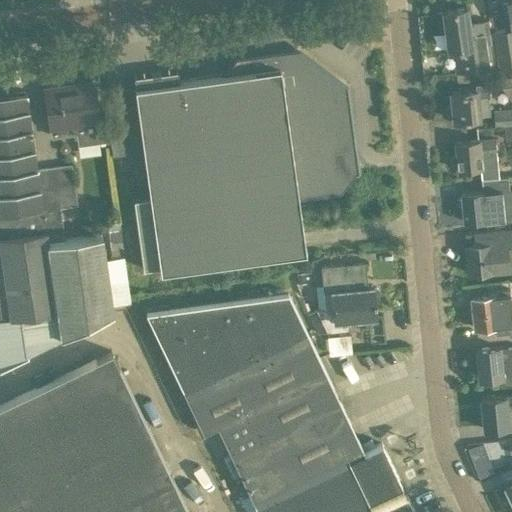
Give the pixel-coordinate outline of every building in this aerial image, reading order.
[(511,0),(509,0),(502,1),(505,28),(492,30),(498,75),(499,75),(501,87),(511,85),(511,0)] [(441,10),(447,49),(450,49),(454,72),(494,67),(486,19),(467,22),(464,6),(441,10)] [(177,70),(134,76),(135,86),(154,230),(138,233),(142,267),(159,265),(159,269),(304,250),(296,198),(339,192),(353,174),(341,87),(296,53),(237,61),(228,73),(179,80),(177,70)] [(92,80),(43,88),(50,128),(52,137),(94,130),(96,142),(108,140),(105,119),(98,120),(92,80)] [(452,119),(477,117),(477,115),(489,114),(487,97),(489,97),(487,82),(474,83),(475,88),(450,90),(452,119)] [(0,367),(26,355),(25,354),(60,336),(114,310),(113,305),(130,302),(123,255),(112,257),(106,258),(102,234),(47,242),(46,232),(36,168),(25,91),(0,94),(0,367)] [(494,125),(504,125),(511,124),(511,107),(493,109),(494,125)] [(121,127),(108,130),(112,154),(125,152),(121,127)] [(454,141),(457,170),(479,167),(480,178),(498,176),(497,165),(494,137),(478,138),(478,139),(454,141)] [(70,164),(36,168),(46,232),(63,229),(59,207),(76,204),(70,164)] [(482,191),(460,193),(463,221),(484,219),(485,224),(504,222),(511,220),(511,188),(508,188),(507,175),(498,176),(480,178),(482,191)] [(477,243),(465,244),(468,272),(490,270),(508,268),(511,267),(511,228),(476,231),(477,243)] [(120,230),(108,231),(110,249),(112,257),(123,255),(122,247),(120,230)] [(375,316),(372,287),(367,287),(364,261),(320,265),(322,292),(324,308),(315,309),(316,311),(309,315),(316,330),(317,330),(318,332),(325,331),(348,329),(347,319),(375,316)] [(295,273),(297,283),(305,281),(303,272),(295,273)] [(487,295),(470,296),(473,327),(495,325),(496,334),(511,333),(511,318),(507,319),(506,303),(509,303),(508,289),(487,291),(487,295)] [(414,511),(380,441),(363,450),(285,291),(143,310),(202,430),(215,424),(257,511),(414,511)] [(329,332),(330,351),(353,350),(353,332),(329,332)] [(475,348),(478,377),(500,375),(501,386),(511,384),(511,345),(498,348),(498,346),(475,348)] [(0,403),(0,511),(189,511),(111,350),(0,403)] [(511,393),(505,395),(480,397),(483,428),(508,426),(506,409),(511,408),(511,393)] [(471,445),(478,475),(494,472),(487,441),(471,445)]
